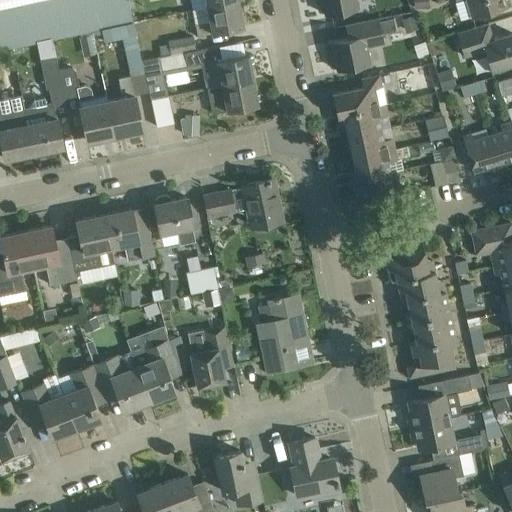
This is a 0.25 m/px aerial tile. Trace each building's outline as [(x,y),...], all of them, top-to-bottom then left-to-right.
[(0,0),(0,48),(11,46),(22,44),(37,41),(51,38),(101,27),(133,20),(128,0),(0,0)] [(318,0),(319,6),(323,5),(325,13),(358,6),(356,0),(318,0)] [(455,0),(456,1),(459,0),(468,0),(473,16),(506,6),(504,0),(455,0)] [(208,20),(194,22),(196,35),(224,29),(243,26),(239,1),(206,7),(208,20)] [(413,14),(401,18),(404,28),(416,25),(413,14)] [(377,17),(370,19),(351,23),(353,35),(327,40),(331,61),(335,60),(337,68),(370,61),(366,44),(382,41),(377,17)] [(148,90),(133,20),(101,27),(105,41),(122,36),(129,74),(118,76),(122,96),(106,99),(113,134),(141,128),(134,93),(148,90)] [(488,23),(468,29),(457,32),(464,55),(484,49),(491,69),(511,62),(511,32),(492,38),(488,23)] [(192,35),(167,40),(170,53),(195,49),(192,35)] [(148,90),(150,98),(167,95),(163,73),(202,66),(203,73),(204,73),(207,87),(253,78),(248,52),(221,57),(218,44),(142,59),(148,90)] [(40,60),(46,88),(61,86),(57,68),(55,57),(40,60)] [(113,134),(106,99),(105,95),(93,97),(92,88),(90,86),(87,85),(85,84),(79,85),(75,70),(73,68),(71,66),(69,66),(57,68),(61,86),(67,114),(81,111),(87,140),(113,134)] [(332,92),(336,112),(384,102),(388,101),(385,84),(381,85),(379,74),(361,78),(363,86),(332,92)] [(511,75),(498,80),(502,93),(511,90),(511,75)] [(253,78),(207,87),(212,112),(258,103),(253,78)] [(471,81),(474,91),(485,87),(482,78),(471,81)] [(462,94),(474,91),(471,81),(459,84),(462,94)] [(173,121),(167,95),(150,98),(156,125),(173,121)] [(28,106),(24,107),(33,151),(63,145),(53,101),(46,102),(45,96),(34,98),(28,106)] [(384,102),(336,112),(337,114),(343,113),(347,133),(380,126),(378,115),(386,114),(384,102)] [(33,151),(24,107),(0,111),(0,139),(4,157),(33,151)] [(182,112),(181,132),(197,133),(198,113),(182,112)] [(425,121),(429,138),(446,134),(442,117),(425,121)] [(486,133),(497,168),(508,165),(506,159),(511,157),(511,134),(508,121),(499,123),(501,128),(486,133)] [(380,126),(347,133),(352,156),(403,144),(400,134),(391,136),(383,137),(380,126)] [(497,168),(486,133),(472,137),(470,132),(462,134),(473,169),(485,166),(487,171),(497,168)] [(403,144),(352,156),(356,176),(352,177),(352,178),(389,170),(387,159),(405,155),(403,144)] [(427,162),(434,185),(458,178),(451,155),(427,162)] [(389,170),(352,178),(357,201),(401,192),(396,169),(389,170)] [(243,185),(229,188),(233,208),(234,210),(235,209),(243,212),(248,211),(251,224),(261,222),(266,221),(269,223),(277,222),(278,218),(281,218),(275,191),(273,192),(270,180),(273,179),(272,177),(242,183),(243,185)] [(229,188),(204,193),(208,215),(234,210),(233,208),(229,188)] [(156,202),(154,202),(160,230),(175,227),(179,242),(194,239),(191,224),(192,224),(186,195),(170,199),(169,195),(165,193),(157,195),(155,198),(156,202)] [(103,213),(110,245),(124,242),(127,258),(153,253),(146,219),(134,222),(131,207),(103,213)] [(66,236),(69,247),(74,270),(113,262),(110,245),(103,213),(76,219),(79,233),(66,236)] [(490,251),(492,265),(511,260),(511,230),(510,221),(471,229),(476,253),(490,251)] [(51,224),(25,229),(32,265),(45,262),(49,283),(75,278),(69,247),(56,250),(51,224)] [(32,265),(25,229),(0,234),(0,236),(5,261),(0,261),(0,293),(24,289),(20,267),(32,265)] [(391,280),(396,278),(429,272),(422,239),(376,249),(378,260),(386,258),(391,280)] [(465,258),(455,260),(457,272),(467,270),(465,258)] [(511,260),(492,265),(494,273),(500,272),(503,287),(511,284),(511,260)] [(190,292),(217,287),(212,264),(185,270),(190,292)] [(401,299),(407,298),(414,296),(439,291),(434,270),(429,272),(396,278),(401,299)] [(459,283),(462,295),(472,293),(470,281),(459,283)] [(501,302),(503,311),(511,309),(511,284),(503,287),(505,301),(501,302)] [(138,287),(123,288),(124,305),(139,304),(138,287)] [(439,291),(414,296),(407,298),(411,320),(449,312),(445,289),(439,291)] [(286,345),(307,341),(297,293),(279,297),(279,294),(274,295),(275,298),(267,299),(267,302),(258,304),(261,321),(257,322),(267,369),(290,364),(286,345)] [(475,304),(472,293),(462,295),(464,306),(475,304)] [(45,323),(57,320),(56,315),(54,306),(42,308),(45,323)] [(511,333),(511,309),(503,311),(504,318),(509,317),(511,331),(510,331),(511,333)] [(454,332),(449,312),(411,320),(416,341),(448,334),(454,332)] [(225,323),(187,331),(191,351),(190,352),(197,384),(224,378),(222,366),(234,364),(225,323)] [(469,329),(472,341),(482,338),(479,327),(469,329)] [(25,328),(0,334),(0,339),(3,347),(5,348),(29,342),(25,328)] [(455,366),(448,334),(416,341),(410,342),(415,363),(407,365),(409,376),(455,366)] [(482,338),(472,341),(474,352),(484,350),(482,338)] [(135,365),(148,399),(174,389),(165,365),(177,361),(169,339),(143,349),(148,361),(135,365)] [(3,347),(0,347),(0,386),(16,381),(5,348),(3,347)] [(124,408),(148,399),(135,365),(123,370),(117,354),(93,363),(103,389),(114,384),(124,408)] [(62,392),(75,427),(100,417),(91,393),(103,389),(93,363),(69,373),(74,388),(62,392)] [(52,436),(75,427),(55,372),(42,377),(44,382),(21,391),(33,425),(46,420),(52,436)] [(468,373),(444,378),(448,393),(472,388),(468,373)] [(506,381),(486,385),(489,397),(509,393),(506,381)] [(442,393),(408,400),(410,409),(406,410),(409,425),(448,417),(442,393)] [(28,447),(21,428),(15,414),(14,414),(9,400),(0,403),(0,414),(2,419),(0,419),(0,454),(1,457),(28,447)] [(491,409),(481,411),(484,424),(497,421),(491,409)] [(452,439),(448,417),(409,425),(412,439),(416,438),(418,447),(436,443),(452,439)] [(480,433),(456,438),(459,453),(484,448),(480,433)] [(290,465),(294,485),(296,494),(338,486),(336,475),(334,476),(330,457),(319,459),(314,436),(289,441),(294,464),(290,465)] [(215,455),(219,474),(223,491),(234,489),(237,503),(263,498),(256,465),(244,468),(240,449),(215,455)] [(425,498),(428,497),(457,491),(454,476),(462,475),(457,453),(429,459),(431,470),(420,473),(425,498)] [(511,479),(508,472),(499,477),(511,505),(511,479)] [(188,473),(162,482),(173,511),(199,502),(188,473)] [(144,511),(171,511),(173,511),(162,482),(137,492),(144,511)] [(457,491),(428,497),(431,511),(474,511),(473,505),(464,507),(460,490),(457,491)] [(121,511),(117,500),(91,509),(92,511),(121,511)]
